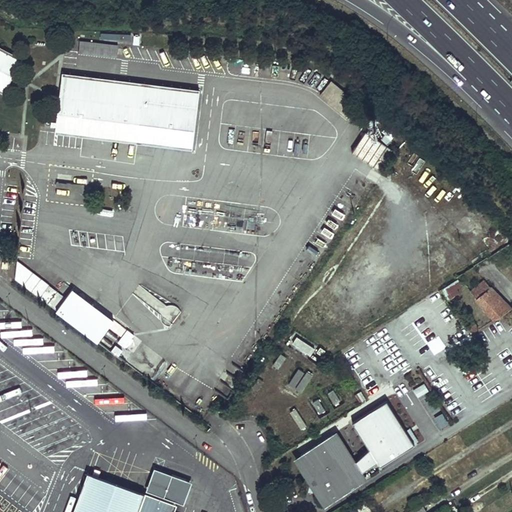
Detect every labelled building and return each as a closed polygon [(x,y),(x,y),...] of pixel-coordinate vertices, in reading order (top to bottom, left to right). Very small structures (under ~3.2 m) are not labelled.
[(80,41),(79,54),(116,57),(117,43),(80,41)] [(0,49),(0,53),(17,63),(4,87),(0,85),(0,89),(5,93),(21,61),(0,49)] [(0,53),(0,85),(4,87),(17,63),(0,53)] [(198,92),(61,76),(55,129),(192,145),(198,92)] [(319,95),(340,112),(352,97),(330,80),(319,95)] [(365,132),(352,152),(376,169),(390,149),(365,132)] [(39,297),(48,285),(20,264),(12,276),(39,297)] [(462,285),(458,279),(439,290),(441,292),(443,291),(448,300),(455,296),(452,291),(462,285)] [(495,320),(511,308),(484,279),(471,290),(478,298),(477,299),(495,320)] [(114,320),(72,288),(56,310),(98,341),(114,320)] [(151,316),(175,323),(179,309),(151,300),(153,295),(144,292),(142,300),(155,304),(151,316)] [(479,329),(475,323),(468,327),(472,334),(479,329)] [(134,335),(127,330),(118,342),(125,347),(134,335)] [(296,336),(292,342),(310,355),(314,348),(296,336)] [(382,345),(350,363),(366,390),(398,372),(382,345)] [(280,353),(272,364),(278,368),(286,357),(280,353)] [(298,368),(288,384),(293,387),(304,371),(298,368)] [(306,370),(295,388),(300,392),(312,374),(306,370)] [(396,374),(388,378),(391,385),(400,380),(396,374)] [(258,377),(252,387),(257,390),(263,381),(258,377)] [(413,389),(417,397),(428,391),(424,383),(413,389)] [(333,388),(327,392),(335,404),(339,402),(338,401),(340,400),(333,388)] [(318,398),(312,402),(319,412),(325,409),(318,398)] [(290,412),(300,429),(306,426),(296,408),(290,412)] [(331,501),(364,481),(336,435),(303,454),(331,501)] [(173,511),(177,504),(88,472),(73,511),(173,511)] [(425,511),(427,511),(422,503),(407,511),(425,511)]
